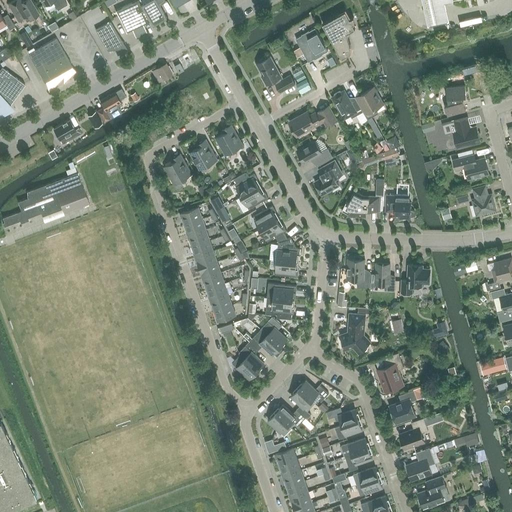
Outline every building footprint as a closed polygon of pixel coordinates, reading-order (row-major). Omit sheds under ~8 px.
[(21,0),(13,0),(8,3),(18,21),(25,17),(27,21),(39,14),(30,0),(25,0),(23,2),(21,0)] [(41,0),(44,6),(52,1),(58,10),(67,5),(64,0),(41,0)] [(160,22),(160,21),(166,17),(159,4),(164,0),(148,0),(143,4),(140,0),(121,8),(116,11),(121,20),(126,32),(132,29),(136,37),(147,32),(143,24),(150,21),(152,25),(154,24),(155,24),(160,22)] [(453,0),(424,0),(430,24),(451,20),(447,4),(454,2),(453,0)] [(350,19),(346,11),(323,23),(342,58),(350,53),(352,52),(347,33),(355,28),(353,24),(355,23),(354,17),(350,19)] [(0,28),(6,24),(10,30),(15,26),(8,14),(2,17),(0,12),(0,28)] [(54,20),(47,24),(51,30),(58,26),(54,20)] [(111,21),(96,30),(108,50),(117,45),(124,47),(123,44),(123,43),(111,21)] [(303,35),(296,39),(309,62),(316,58),(315,57),(321,54),(321,55),(328,51),(315,28),(308,32),(309,33),(303,36),(303,35)] [(56,38),(29,54),(44,80),(45,79),(53,87),(67,74),(69,77),(75,71),(70,65),(71,64),(56,38)] [(0,50),(0,56),(1,58),(10,53),(7,47),(0,50)] [(259,62),(257,64),(263,75),(262,76),(267,85),(276,80),(282,91),(295,84),(290,75),(283,79),(271,56),(264,60),(263,59),(259,61),(259,62)] [(331,56),(327,59),(331,66),(336,63),(332,56),(331,56)] [(153,70),(160,81),(173,73),(166,62),(153,70)] [(184,70),(183,69),(180,64),(175,67),(179,74),(184,70)] [(299,65),(291,70),(298,82),(306,77),(299,65)] [(3,68),(0,71),(0,116),(8,111),(7,108),(25,84),(3,68)] [(448,98),(448,104),(445,105),(447,116),(466,111),(463,100),(462,101),(462,97),(466,96),(465,85),(446,87),(447,98),(448,98)] [(115,92),(100,101),(104,106),(97,110),(104,122),(121,112),(118,106),(121,104),(119,99),(125,96),(121,89),(115,93),(115,92)] [(371,89),(361,94),(356,97),(365,114),(366,114),(368,119),(378,113),(375,109),(383,104),(377,94),(376,94),(374,90),(371,89)] [(335,96),(332,97),(344,119),(350,116),(352,118),(363,112),(357,101),(352,104),(345,90),(343,92),(340,91),(335,93),(335,96)] [(133,100),(138,97),(133,91),(128,94),(133,100)] [(310,115),(308,111),(290,121),(293,128),(292,128),(297,136),(321,123),(321,121),(323,120),(326,126),(337,120),(329,106),(319,112),(321,115),(318,117),(315,112),(310,115)] [(102,123),(95,111),(88,116),(94,127),(102,123)] [(468,117),(442,124),(445,134),(454,132),(458,148),(481,142),(476,126),(470,128),(468,117)] [(69,119),(54,128),(63,143),(82,132),(79,127),(75,129),(69,119)] [(421,124),(423,132),(435,129),(433,121),(421,124)] [(243,145),(231,125),(222,130),(224,133),(216,138),(226,155),(243,145)] [(206,139),(197,145),(198,148),(190,152),(200,170),(217,160),(206,139)] [(328,148),(321,152),(315,141),(297,151),(304,163),(310,159),(316,165),(317,166),(333,157),(328,148)] [(382,152),(385,160),(399,154),(397,147),(382,152)] [(187,180),(187,179),(186,178),(192,174),(180,154),(171,159),(173,162),(165,167),(174,184),(180,181),(181,182),(182,183),(183,183),(184,182),(185,182),(186,181),(187,180)] [(474,154),(460,158),(452,160),(455,170),(465,168),(468,179),(471,178),(472,179),(476,177),(477,176),(489,173),(485,158),(476,161),(474,154)] [(325,176),(315,182),(322,195),(339,186),(335,178),(343,174),(335,160),(321,168),(325,176)] [(242,196),(259,187),(256,180),(258,179),(254,173),(249,176),(246,171),(234,178),(237,183),(235,184),(242,196)] [(78,172),(27,191),(29,197),(18,201),(22,211),(10,215),(3,218),(4,222),(3,223),(4,227),(41,213),(42,216),(67,207),(69,211),(89,203),(78,172)] [(376,188),(384,188),(384,178),(376,178),(376,188)] [(486,185),(473,188),(476,198),(472,199),(476,216),(496,210),(492,194),(488,195),(486,185)] [(259,187),(242,196),(249,209),(268,198),(265,192),(263,193),(259,187)] [(350,202),(347,200),(342,211),(349,214),(351,215),(352,213),(353,214),(353,216),(366,217),(366,210),(369,210),(369,211),(378,211),(378,212),(381,212),(381,196),(379,196),(369,196),(369,198),(367,198),(354,191),(351,197),(352,198),(350,202)] [(457,194),(458,204),(470,202),(468,192),(457,194)] [(394,212),(395,215),(395,218),(397,218),(397,220),(397,221),(402,220),(403,220),(404,220),(406,219),(407,219),(408,218),(417,216),(417,215),(416,215),(415,214),(414,213),(414,212),(412,212),(411,211),(411,202),(410,202),(410,197),(409,197),(409,195),(386,194),(385,212),(394,212)] [(212,206),(219,202),(215,195),(208,198),(212,206)] [(260,229),(278,219),(274,213),(276,212),(273,206),(253,217),(260,229)] [(185,224),(202,218),(198,207),(181,213),(185,224)] [(188,235),(206,229),(202,218),(185,224),(188,235)] [(278,219),(260,229),(268,242),(287,230),(284,225),(281,226),(278,219)] [(235,226),(228,229),(231,237),(238,235),(235,226)] [(192,246),(210,240),(206,229),(188,235),(192,246)] [(277,260),(297,262),(297,255),(300,255),(300,248),(297,248),(291,237),(279,241),(277,260)] [(196,257),(213,251),(210,240),(192,246),(196,257)] [(199,268),(217,261),(213,251),(196,257),(199,268)] [(488,284),(487,281),(485,282),(487,291),(501,287),(499,281),(511,277),(511,275),(511,272),(511,271),(511,258),(494,263),(496,268),(492,269),(495,282),(488,284)] [(348,259),(347,278),(358,279),(357,287),(370,288),(370,286),(370,274),(370,272),(364,272),(364,260),(348,259)] [(297,262),(277,260),(275,275),(298,277),(298,270),(296,270),(297,262)] [(203,278),(221,272),(217,261),(199,268),(203,278)] [(375,287),(375,284),(385,285),(384,290),(395,291),(395,279),(389,279),(390,264),(376,263),(376,274),(370,274),(370,286),(375,287)] [(402,280),(401,292),(412,293),(413,286),(422,286),(422,283),(429,283),(430,269),(423,269),(423,265),(408,265),(408,274),(409,274),(409,280),(402,280)] [(207,289),(225,283),(221,272),(203,278),(207,289)] [(225,283),(207,289),(211,300),(228,294),(226,287),(231,285),(229,281),(225,283)] [(269,283),(267,297),(293,300),(294,292),(296,292),(297,286),(269,283)] [(491,292),(492,299),(500,297),(504,311),(511,310),(511,309),(511,293),(511,294),(511,293),(506,295),(504,288),(491,292)] [(338,304),(345,304),(346,292),(338,291),(338,304)] [(214,311),(232,304),(228,294),(211,300),(214,311)] [(292,307),(293,300),(267,297),(266,313),(277,314),(277,318),(292,319),(292,314),(294,314),(295,307),(292,307)] [(232,304),(214,311),(218,322),(236,316),(232,304)] [(340,342),(341,344),(342,345),(343,346),(345,346),(346,350),(353,347),(359,354),(362,350),(363,350),(365,350),(366,350),(367,349),(368,347),(369,344),(371,342),(364,334),(366,314),(350,313),(348,331),(347,331),(339,334),(342,339),(341,339),(340,341),(340,342)] [(261,329),(267,334),(280,347),(287,339),(278,330),(282,325),(272,316),(261,329)] [(401,319),(392,319),(393,330),(402,330),(401,319)] [(448,333),(445,320),(436,323),(437,328),(434,329),(434,330),(428,332),(430,338),(436,336),(436,337),(448,333)] [(232,323),(220,327),(222,333),(234,329),(232,323)] [(250,341),(259,350),(263,345),(273,354),(280,347),(267,334),(261,329),(254,337),(252,338),(250,341)] [(244,359),(257,371),(264,363),(255,354),(259,350),(250,341),(248,343),(239,353),(240,355),(244,359)] [(377,370),(385,391),(404,385),(398,370),(404,368),(399,353),(384,358),(387,366),(377,370)] [(257,371),(244,359),(240,355),(232,363),(237,367),(250,379),(257,371)] [(299,388),(311,400),(315,403),(318,399),(321,402),(329,394),(320,385),(316,389),(306,380),(299,388)] [(413,387),(416,395),(425,392),(422,384),(413,387)] [(315,403),(311,400),(299,388),(291,396),(301,405),(297,409),(306,418),(307,419),(311,415),(307,411),(315,403)] [(506,389),(494,392),(496,401),(508,398),(506,389)] [(411,401),(417,399),(414,390),(398,395),(401,402),(390,405),(396,422),(416,415),(411,401)] [(306,418),(297,409),(293,414),(283,405),(276,413),(288,425),(291,427),(295,424),(298,426),(306,418)] [(342,425),(359,419),(355,409),(343,413),(341,407),(327,412),(329,419),(335,417),(336,421),(340,419),(342,425)] [(281,433),(288,425),(276,413),(268,420),(281,433)] [(414,429),(400,434),(405,449),(424,442),(421,433),(428,430),(424,418),(411,422),(414,429)] [(359,419),(342,425),(346,435),(362,429),(359,419)] [(0,511),(36,496),(0,420),(0,511)] [(336,426),(339,437),(345,436),(342,424),(336,426)] [(318,439),(324,454),(332,451),(326,435),(318,439)] [(352,454),(369,448),(365,438),(349,443),(342,445),(346,456),(352,454)] [(272,439),(265,442),(269,453),(274,451),(272,445),(274,445),(272,439)] [(274,451),(286,447),(284,441),(274,445),(272,445),(274,451)] [(279,465),(297,459),(293,448),(275,454),(279,465)] [(352,454),(346,456),(351,470),(358,468),(357,464),(372,458),(369,448),(352,454)] [(412,480),(432,473),(429,465),(435,463),(430,448),(416,452),(419,461),(407,465),(412,480)] [(283,476),(301,470),(297,459),(279,465),(283,476)] [(356,485),(379,477),(375,467),(353,475),(356,485)] [(287,487),(305,481),(301,470),(283,476),(287,487)] [(305,478),(307,485),(325,480),(323,473),(305,478)] [(344,473),(332,477),(334,483),(346,479),(344,473)] [(429,489),(418,492),(424,508),(450,499),(442,476),(427,481),(429,489)] [(379,477),(356,485),(360,495),(383,487),(379,477)] [(290,498),(308,491),(305,481),(287,487),(290,498)] [(294,508),(312,502),(308,491),(290,498),(294,508)] [(371,511),(373,511),(389,506),(386,496),(361,504),(363,511),(371,511)] [(295,511),(315,511),(312,502),(294,508),(295,511)]
